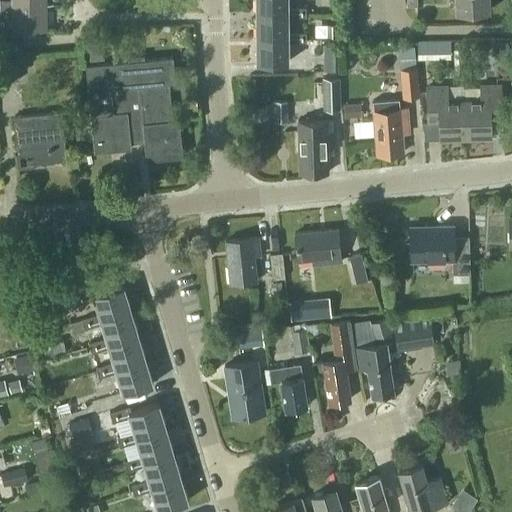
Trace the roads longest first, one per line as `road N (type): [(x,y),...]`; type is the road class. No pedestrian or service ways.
road 1 (residential): [(228,200),(511,169)]
road 2 (residential): [(219,469),(139,209)]
road 3 (residential): [(219,469),(419,409)]
road 4 (residential): [(228,200),(213,0)]
road 5 (residential): [(0,223),(139,209)]
